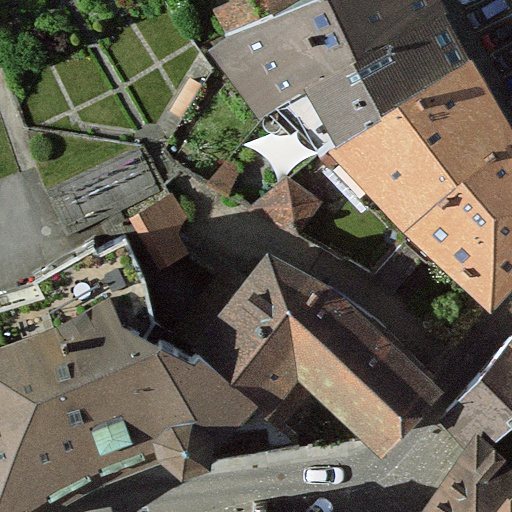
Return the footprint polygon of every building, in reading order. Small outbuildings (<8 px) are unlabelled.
[(441,0),(268,0),(269,0),(204,33),(248,106),(265,97),(443,3),(441,0)] [(459,38),(443,3),(265,97),(308,147),(466,53),(459,38)] [(485,91),(466,53),(308,147),(401,226),(507,134),(485,91)] [(511,140),(507,134),(401,226),(484,305),(511,273),(511,140)] [(173,197),(134,220),(160,268),(189,256),(178,235),(184,214),(173,197)] [(267,223),(179,343),(247,400),(257,406),(307,360),(379,433),(442,360),(331,262),(267,223)] [(20,288),(0,292),(0,511),(13,511),(97,462),(148,460),(201,458),(247,400),(179,343),(141,311),(105,228),(15,270),(20,288)] [(511,326),(501,339),(511,350),(511,326)] [(511,350),(501,339),(432,414),(460,441),(471,426),(489,438),(511,417),(511,350)] [(511,453),(489,438),(471,426),(460,441),(417,511),(473,511),(490,486),(499,489),(511,473),(511,453)] [(511,473),(499,489),(511,497),(511,473)] [(473,511),(511,511),(511,497),(499,489),(490,486),(473,511)]
